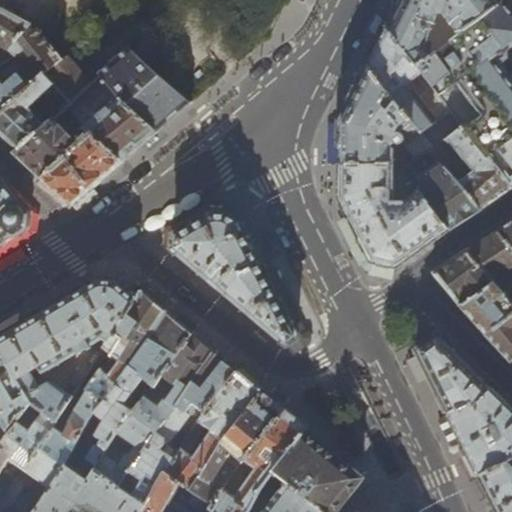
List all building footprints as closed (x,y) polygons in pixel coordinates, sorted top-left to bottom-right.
[(399,0),(386,28),(416,67),(431,56),(425,48),(435,22),(446,20),(446,14),(458,29),(455,31),(454,29),(446,36),(450,42),(501,4),(498,0),(399,0)] [(511,44),(511,16),(501,4),(450,42),(431,56),(416,67),(463,127),(487,156),(489,154),(511,182),(511,85),(497,66),(507,58),(506,50),(511,46),(511,44)] [(7,49),(30,26),(0,8),(0,66),(15,55),(7,49)] [(0,114),(15,103),(16,100),(43,75),(60,60),(30,26),(7,49),(15,55),(0,66),(0,114)] [(408,118),(433,148),(433,149),(463,127),(416,67),(386,28),(370,60),(367,66),(407,119),(408,118)] [(174,118),(191,104),(171,87),(130,50),(102,76),(120,98),(119,100),(157,133),(174,118)] [(64,57),(60,60),(43,75),(53,85),(72,105),(74,102),(74,101),(92,85),(64,57)] [(339,165),(393,164),(392,149),(401,143),(415,160),(428,151),(433,148),(408,118),(407,119),(367,66),(342,117),(339,122),(339,152),(339,165)] [(0,133),(10,143),(18,150),(45,127),(40,122),(43,118),(32,106),(53,85),(43,75),(16,100),(15,103),(0,114),(0,133)] [(156,134),(157,133),(119,100),(120,98),(102,76),(92,85),(74,101),(74,102),(72,105),(67,109),(85,129),(84,130),(92,137),(123,162),(129,156),(137,149),(137,148),(155,133),(156,134)] [(40,181),(92,137),(84,130),(85,129),(67,109),(45,127),(18,150),(13,155),(15,158),(37,178),(40,181)] [(463,127),(433,149),(433,148),(428,151),(457,180),(481,210),(511,189),(511,188),(511,182),(489,154),(487,156),(463,127)] [(96,185),(123,162),(92,137),(40,181),(71,204),(72,205),(85,194),(96,185)] [(415,160),(408,165),(412,170),(419,179),(429,171),(447,188),(429,202),(428,202),(450,228),(451,230),(476,212),(481,210),(457,180),(428,151),(415,160)] [(349,217),(371,261),(383,264),(396,267),(450,228),(428,202),(429,202),(419,189),(425,185),(419,179),(405,189),(411,196),(406,199),(404,196),(393,198),(393,169),(412,170),(408,165),(393,164),(339,165),(339,198),(346,210),(349,217)] [(0,243),(26,228),(29,213),(0,181),(0,243)] [(174,235),(172,249),(174,250),(232,299),(244,309),(286,345),(292,341),(297,337),(274,290),(264,269),(242,226),(239,222),(235,218),(231,216),(224,213),(219,213),(211,214),(206,215),(174,235)] [(367,264),(371,261),(349,217),(343,221),(367,264)] [(511,282),(503,272),(511,266),(511,221),(505,226),(465,251),(491,282),(511,307),(511,282)] [(456,302),(458,304),(491,282),(465,251),(432,272),(434,275),(456,302)] [(43,412),(57,420),(72,397),(48,381),(37,386),(28,371),(37,366),(41,372),(101,338),(108,343),(136,297),(119,283),(94,281),(81,289),(32,317),(0,336),(0,351),(30,403),(43,412)] [(462,309),(485,335),(511,315),(511,307),(491,282),(458,304),(462,309)] [(140,289),(136,297),(108,343),(104,348),(110,353),(86,389),(88,390),(104,401),(129,367),(143,347),(166,311),(163,308),(140,289)] [(170,314),(166,311),(143,347),(129,367),(104,401),(95,413),(102,419),(103,418),(105,420),(96,435),(102,439),(98,445),(98,447),(95,445),(87,458),(96,465),(104,452),(118,432),(121,427),(134,410),(118,401),(119,400),(124,399),(127,396),(134,391),(144,378),(153,385),(161,374),(178,351),(192,332),(176,319),(170,314)] [(507,360),(510,362),(511,361),(511,315),(485,335),(507,360)] [(195,335),(192,332),(178,351),(161,374),(176,387),(166,400),(163,398),(157,407),(144,398),(134,410),(121,427),(118,432),(138,444),(130,455),(125,456),(120,464),(104,452),(96,465),(94,467),(118,485),(143,451),(175,406),(214,351),(195,335)] [(446,408),(448,413),(470,402),(473,406),(490,388),(484,382),(476,374),(441,340),(437,335),(417,351),(446,408)] [(0,441),(30,403),(0,351),(0,441)] [(214,351),(175,406),(143,451),(118,485),(145,503),(166,471),(178,452),(166,444),(178,428),(190,435),(202,416),(238,371),(217,354),(214,351)] [(73,384),(78,388),(89,371),(83,367),(79,368),(71,379),(73,384)] [(258,387),(238,371),(202,416),(190,435),(178,452),(166,471),(190,489),(207,464),(230,430),(261,390),(258,387)] [(473,406),(470,402),(448,413),(466,449),(480,476),(511,460),(511,458),(511,409),(490,388),(473,406)] [(0,490),(1,490),(0,489),(0,471),(8,459),(49,486),(51,484),(65,462),(95,413),(104,401),(88,390),(69,422),(71,424),(65,434),(54,426),(58,420),(57,420),(43,412),(30,403),(0,441),(0,490)] [(230,430),(207,464),(190,489),(213,503),(245,459),(285,409),(264,392),(261,390),(230,430)] [(247,511),(254,503),(264,483),(266,482),(271,475),(274,472),(304,431),(308,427),(304,425),(285,409),(245,459),(213,503),(206,511),(247,511)] [(304,431),(274,472),(287,483),(300,494),(303,489),(304,490),(305,490),(307,490),(308,489),(309,489),(311,491),(305,498),(323,511),(335,511),(342,503),(358,483),(362,478),(360,477),(322,446),(304,431)] [(511,511),(511,458),(511,460),(480,476),(491,498),(493,503),(498,511),(511,511)] [(31,511),(68,511),(75,502),(76,502),(78,503),(81,504),(83,503),(85,502),(86,502),(87,500),(99,508),(96,511),(138,511),(145,503),(118,485),(94,467),(93,466),(87,477),(65,462),(51,484),(49,486),(31,511)] [(138,511),(206,511),(213,503),(190,489),(166,471),(145,503),(138,511)] [(271,475),(266,482),(270,485),(276,478),(271,475)] [(323,511),(305,498),(300,494),(287,483),(271,503),(266,500),(258,510),(259,511),(323,511)]
